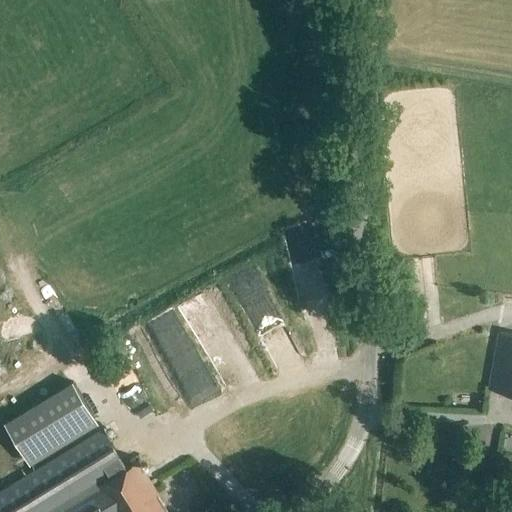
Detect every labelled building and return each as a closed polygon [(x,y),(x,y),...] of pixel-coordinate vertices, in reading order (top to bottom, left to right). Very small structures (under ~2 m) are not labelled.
[(343,345),(324,226),(299,230),(319,349),(343,345)] [(128,294),(136,306),(153,296),(145,284),(128,294)] [(184,359),(203,409),(226,401),(201,332),(223,324),(218,312),(223,310),(216,290),(187,301),(189,307),(167,315),(184,360),(184,359)] [(511,334),(499,332),(490,389),(511,393),(511,334)] [(13,347),(0,353),(0,354),(10,375),(23,369),(13,347)] [(72,381),(4,423),(25,457),(93,415),(72,381)] [(101,428),(0,491),(0,511),(166,511),(157,497),(158,496),(136,461),(126,468),(101,428)]
